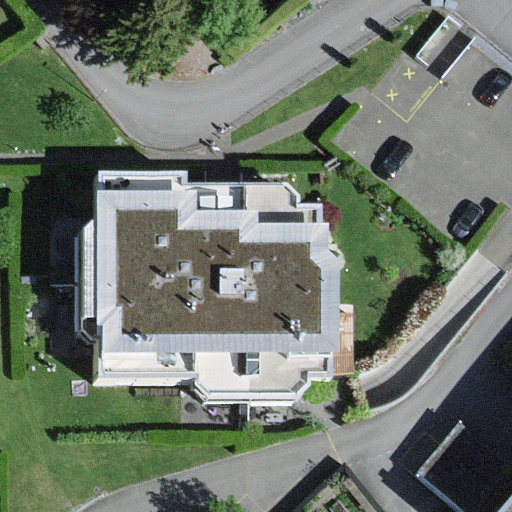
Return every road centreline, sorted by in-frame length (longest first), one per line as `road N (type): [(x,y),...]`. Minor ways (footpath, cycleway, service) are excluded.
road 1 (residential): [(511,304),(426,409),(355,444),(240,474),(142,511)]
road 2 (residential): [(380,0),(251,89),(189,120),(161,119),(140,106),(44,0)]
